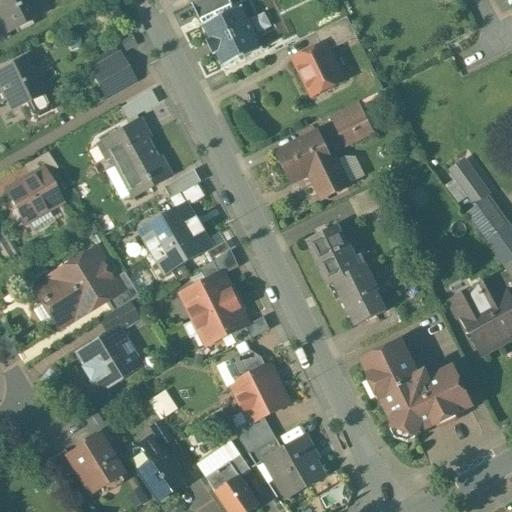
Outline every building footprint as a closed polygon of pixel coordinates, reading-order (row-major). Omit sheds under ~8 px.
[(31,0),(0,0),(0,21),(6,33),(39,16),(31,0)] [(197,0),(190,4),(199,21),(200,20),(230,6),(231,5),(228,0),(197,0)] [(202,24),(200,25),(201,27),(202,27),(221,67),(220,67),(221,69),(262,49),(261,47),(261,48),(255,37),(256,36),(255,35),(254,35),(247,20),(248,20),(247,19),(241,8),(242,8),(241,6),(202,24)] [(230,6),(200,20),(202,24),(232,10),(230,6)] [(346,17),(314,33),(320,47),(325,45),(328,51),(356,37),(346,17)] [(320,47),(294,60),(308,89),(323,82),(326,89),(343,81),(328,51),(325,45),(320,47)] [(118,54),(89,70),(105,98),(134,82),(118,54)] [(26,58),(0,70),(0,102),(7,99),(11,108),(43,93),(26,58)] [(149,89),(120,105),(127,118),(156,102),(149,89)] [(358,102),(329,116),(344,146),(372,132),(358,102)] [(138,121),(123,130),(122,129),(95,144),(104,161),(110,157),(114,166),(148,147),(144,140),(147,138),(138,121)] [(316,133),(277,152),(292,182),(309,173),(321,198),(347,186),(335,159),(329,161),(316,133)] [(148,147),(114,166),(131,197),(169,177),(158,157),(154,159),(148,147)] [(46,152),(23,166),(29,177),(43,170),(46,175),(57,169),(46,152)] [(29,177),(5,191),(23,222),(60,201),(46,175),(43,170),(29,177)] [(196,184),(182,193),(189,206),(204,197),(196,184)] [(351,196),(356,215),(382,207),(376,188),(351,196)] [(179,194),(170,199),(176,209),(185,204),(179,194)] [(176,209),(157,221),(157,220),(138,231),(145,244),(144,245),(149,254),(200,225),(196,217),(194,218),(186,204),(185,204),(176,209)] [(104,214),(94,221),(103,233),(112,227),(104,214)] [(511,263),(511,242),(497,223),(480,237),(504,268),(511,263)] [(200,225),(149,254),(155,264),(157,263),(164,275),(170,271),(182,265),(183,264),(192,258),(205,251),(211,247),(203,233),(205,232),(200,225)] [(337,226),(306,241),(327,285),(366,266),(365,266),(360,268),(349,245),(347,246),(337,226)] [(0,262),(15,254),(0,229),(0,262)] [(218,233),(209,238),(214,246),(211,247),(205,251),(211,261),(229,250),(218,233)] [(93,250),(50,276),(50,277),(37,285),(35,293),(39,300),(40,303),(45,304),(46,304),(59,326),(76,315),(77,309),(85,311),(104,300),(118,291),(111,279),(93,250)] [(229,250),(212,261),(220,276),(222,275),(238,267),(230,250),(229,250)] [(212,261),(199,270),(205,283),(220,276),(212,261)] [(182,265),(170,271),(177,283),(188,276),(182,265)] [(366,266),(327,285),(328,286),(333,284),(354,327),(385,311),(375,291),(377,290),(366,266)] [(138,296),(122,272),(111,279),(118,291),(104,300),(111,312),(138,296)] [(205,283),(181,295),(193,320),(236,299),(232,291),(230,291),(222,275),(220,276),(205,283)] [(495,277),(471,290),(479,305),(473,309),(474,312),(462,319),(481,354),(511,337),(511,302),(505,290),(503,291),(495,277)] [(111,312),(98,321),(107,335),(116,330),(117,331),(137,318),(128,303),(138,296),(111,312)] [(236,299),(193,320),(206,345),(230,333),(244,326),(247,325),(239,308),(241,307),(236,299)] [(247,325),(244,326),(251,339),(268,330),(262,317),(247,325)] [(244,326),(230,333),(236,346),(251,339),(244,326)] [(107,335),(78,353),(84,367),(82,368),(89,380),(91,378),(99,390),(138,366),(131,354),(134,352),(127,341),(124,343),(117,331),(116,330),(107,335)] [(399,342),(361,360),(367,376),(368,378),(369,377),(379,397),(377,398),(378,399),(380,399),(393,425),(391,426),(392,428),(393,427),(396,432),(410,425),(415,435),(416,434),(415,433),(433,424),(434,426),(436,425),(435,423),(455,414),(456,415),(457,414),(456,413),(470,406),(451,368),(428,379),(427,377),(427,376),(426,376),(425,376),(419,374),(419,373),(417,373),(417,374),(415,375),(399,342)] [(250,351),(231,360),(241,381),(266,368),(260,358),(250,351)] [(231,360),(217,367),(227,387),(231,385),(241,381),(231,360)] [(241,381),(231,385),(249,422),(250,423),(263,417),(288,405),(269,367),(266,368),(241,381)] [(48,369),(39,380),(48,388),(57,377),(48,369)] [(167,389),(149,399),(161,419),(179,408),(167,389)] [(160,421),(149,404),(141,409),(152,426),(160,421)] [(249,422),(233,430),(248,454),(275,439),(263,417),(250,423),(249,422)] [(97,437),(94,439),(89,438),(79,444),(79,445),(78,448),(67,455),(66,456),(75,470),(76,470),(92,494),(122,475),(97,437)] [(281,450),(264,459),(265,460),(286,499),(323,478),(309,454),(312,452),(304,437),(281,450)] [(170,459),(157,441),(151,445),(146,438),(138,444),(151,463),(138,472),(158,502),(186,483),(176,469),(180,466),(173,457),(170,459)] [(248,454),(255,466),(265,460),(264,459),(281,450),(275,439),(248,454)] [(67,455),(64,451),(53,459),(65,477),(75,470),(66,456),(67,455)] [(250,472),(239,455),(229,463),(240,479),(250,472)] [(229,463),(205,478),(228,511),(250,511),(259,507),(240,479),(229,463)]
